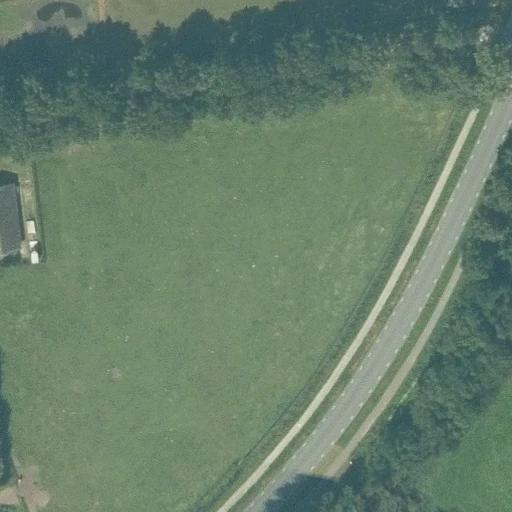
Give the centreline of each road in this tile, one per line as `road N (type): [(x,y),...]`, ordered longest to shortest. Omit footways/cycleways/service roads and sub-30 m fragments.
road 1 (track): [(17,106),(511,33)]
road 2 (tertiary): [(258,511),(383,353),(511,90)]
